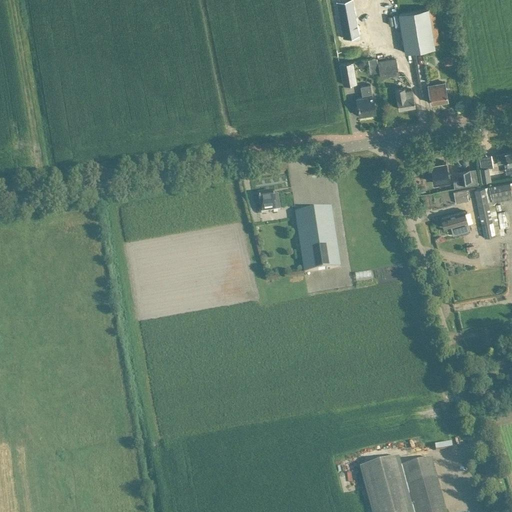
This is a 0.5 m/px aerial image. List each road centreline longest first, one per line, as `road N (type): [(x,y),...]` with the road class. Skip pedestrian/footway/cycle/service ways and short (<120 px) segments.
road 1 (unclassified): [(0,203),(384,141)]
road 2 (unclassified): [(500,511),(384,141)]
road 3 (unclassified): [(384,141),(511,120)]
